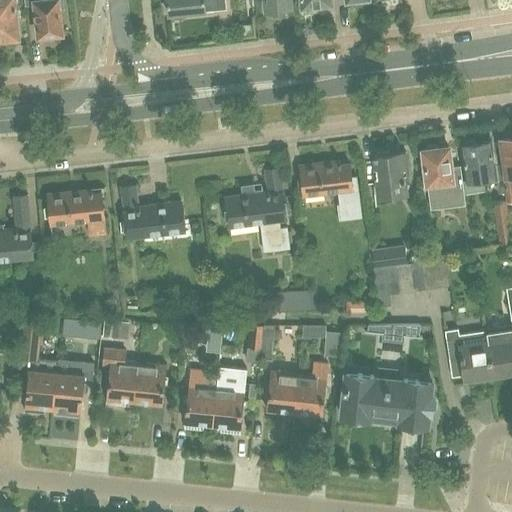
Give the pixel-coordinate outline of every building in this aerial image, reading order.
[(15,0),(0,0),(0,38),(19,37),(15,0)] [(24,0),(25,4),(34,3),(36,21),(37,21),(39,35),(62,32),(59,9),(64,9),(62,0),(24,0)] [(225,8),(224,0),(167,0),(169,14),(205,11),(205,10),(225,8)] [(280,11),(279,7),(292,6),(291,0),(264,0),(266,9),(270,9),(270,12),(280,11)] [(511,136),(502,138),(505,162),(502,162),(504,179),(507,200),(508,206),(511,205),(511,136)] [(502,162),(494,163),(491,139),(476,141),(473,138),(466,139),(465,143),(461,143),(466,178),(463,178),(465,191),(486,189),(485,181),(504,179),(502,162)] [(458,150),(449,151),(448,145),(437,146),(434,144),(427,145),(425,148),(423,148),(427,182),(448,179),(449,187),(453,186),(453,194),(464,193),(458,150)] [(377,154),(375,155),(380,195),(406,192),(404,179),(410,178),(406,151),(389,153),(389,151),(377,152),(377,154)] [(329,165),(327,161),(300,164),(302,189),(323,187),(323,192),(338,189),(340,203),(338,203),(340,219),(362,216),(357,176),(351,176),(349,163),(329,165)] [(281,229),(279,218),(287,217),(280,166),(265,168),(268,189),(255,191),(254,183),(241,184),(242,193),(225,195),(229,224),(259,221),(263,255),(291,252),(288,228),(281,229)] [(184,224),(181,199),(138,204),(136,184),(121,185),(127,235),(152,232),(152,228),(184,224)] [(106,232),(105,217),(101,187),(48,193),(50,218),(83,214),(85,234),(106,232)] [(464,193),(453,194),(455,204),(466,203),(464,193)] [(16,227),(0,228),(0,253),(8,253),(8,258),(33,256),(28,196),(13,197),(16,227)] [(509,214),(508,206),(507,200),(495,202),(501,243),(511,241),(511,233),(511,232),(509,214)] [(396,248),(396,246),(373,249),(375,265),(406,261),(404,247),(396,248)] [(433,253),(437,286),(449,284),(445,252),(433,253)] [(425,287),(437,286),(433,253),(421,255),(421,261),(422,261),(425,287)] [(413,289),(425,287),(422,261),(421,261),(410,263),(413,289)] [(401,291),(413,289),(410,263),(397,265),(401,291)] [(389,292),(401,291),(397,265),(385,266),(390,304),(389,292)] [(378,305),(390,304),(385,266),(373,268),(378,305)] [(305,288),(294,289),(295,306),(306,305),(305,288)] [(141,304),(155,303),(154,289),(140,290),(141,304)] [(116,298),(105,299),(106,310),(116,310),(116,298)] [(346,311),(367,310),(366,300),(346,300),(346,311)] [(104,318),(102,335),(118,336),(120,320),(104,318)] [(265,324),(253,322),(250,347),(262,348),(262,349),(264,337),(265,324)] [(45,412),(45,406),(53,407),(57,369),(58,369),(59,360),(37,358),(41,325),(24,323),(19,369),(20,370),(20,369),(29,370),(26,405),(25,405),(25,410),(45,412)] [(101,339),(102,324),(88,323),(87,338),(101,339)] [(368,329),(368,331),(383,332),(384,323),(368,323),(368,324),(368,329)] [(404,326),(403,334),(419,336),(419,335),(420,323),(404,323),(404,326)] [(511,371),(511,323),(485,328),(487,339),(488,339),(493,374),(511,371)] [(488,339),(487,339),(485,328),(458,331),(458,328),(445,330),(452,374),(464,372),(465,378),(493,374),(488,339)] [(338,356),(340,331),(326,330),(324,354),(338,356)] [(262,349),(262,348),(261,357),(272,358),(274,338),(264,337),(262,349)] [(138,360),(126,359),(127,349),(105,347),(103,363),(111,363),(107,402),(126,404),(127,398),(134,399),(138,360)] [(59,360),(58,369),(57,369),(53,407),(57,407),(57,413),(81,416),(85,378),(93,379),(95,362),(59,359),(59,360)] [(138,360),(134,399),(139,400),(146,405),(148,401),(163,402),(167,363),(138,360)] [(312,374),(299,372),(295,410),(295,414),(307,418),(309,412),(322,413),(321,414),(323,414),(323,412),(328,362),(313,361),(312,374)] [(218,385),(214,423),(222,424),(222,431),(241,432),(247,367),(220,364),(219,370),(218,385)] [(430,394),(432,380),(404,377),(404,380),(399,379),(401,369),(379,366),(378,377),(374,377),(374,374),(346,371),(345,384),(344,384),(343,389),(344,389),(342,415),(369,418),(371,402),(401,405),(399,421),(427,424),(428,412),(432,412),(434,395),(430,394)] [(214,423),(218,385),(219,370),(204,368),(203,383),(189,382),(185,427),(205,429),(205,422),(214,423)] [(295,410),(299,372),(271,369),(267,406),(266,408),(268,408),(295,410)]
